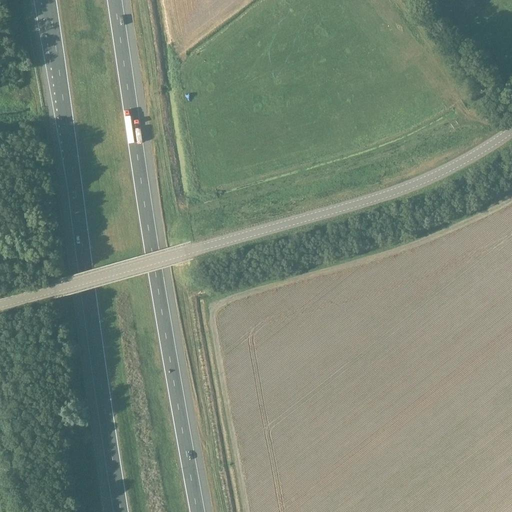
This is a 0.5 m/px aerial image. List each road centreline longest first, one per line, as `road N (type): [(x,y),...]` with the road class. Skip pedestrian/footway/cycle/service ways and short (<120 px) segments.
road 1 (tertiary): [(0,304),(388,193),(511,130)]
road 2 (motorway): [(196,511),(113,0)]
road 3 (motorway): [(47,0),(120,511)]
road 4 (track): [(468,118),(396,149),(188,210)]
